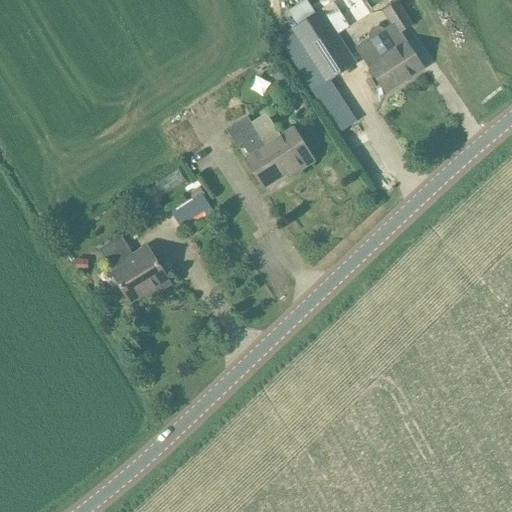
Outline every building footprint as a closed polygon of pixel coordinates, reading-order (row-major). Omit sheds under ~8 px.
[(318,16),(306,0),(304,0),(288,11),(299,29),(293,33),(328,84),(357,65),(322,13),(318,16)] [(371,70),(375,77),(386,93),(423,70),(408,46),(400,34),(413,26),(398,2),(383,11),(393,25),(384,31),(382,29),(380,28),(378,28),(375,28),(374,29),(372,30),(371,32),(370,34),(369,37),(370,39),(357,48),(371,70)] [(274,69),(273,75),(276,80),(282,82),(287,78),(289,72),(285,67),(279,66),(274,69)] [(253,122),(249,116),(227,130),(237,147),(242,144),(251,157),(245,161),(264,189),(296,169),(298,172),(315,162),(294,129),(268,146),(253,122)] [(199,188),(190,193),(196,204),(206,199),(199,188)] [(134,256),(122,237),(100,251),(114,273),(112,274),(130,304),(151,290),(154,295),(171,285),(148,247),(134,256)] [(76,259),(76,269),(88,270),(89,260),(76,259)]
